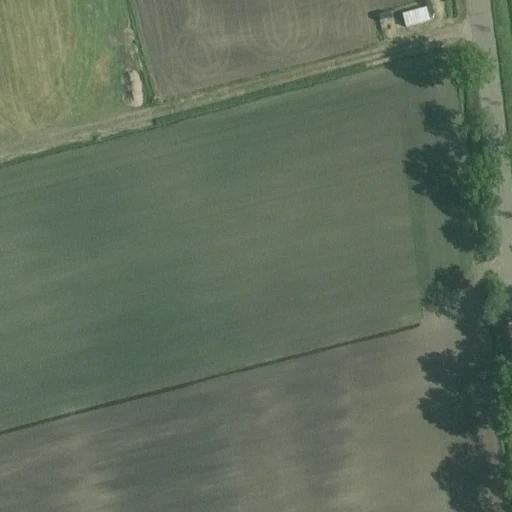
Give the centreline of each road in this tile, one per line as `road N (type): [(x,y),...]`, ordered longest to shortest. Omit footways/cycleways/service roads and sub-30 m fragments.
road 1 (track): [(481,29),(0,156)]
road 2 (unclassified): [(511,273),(478,0)]
